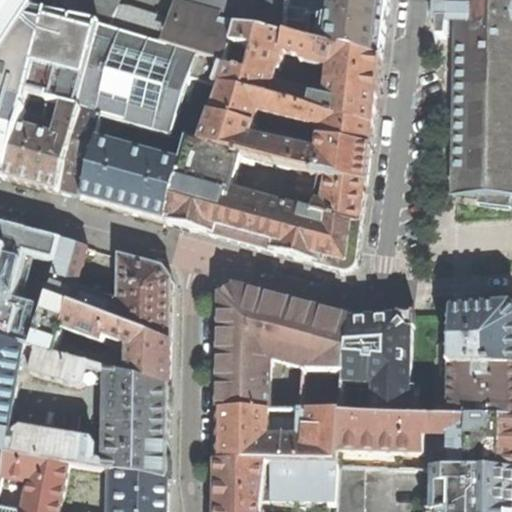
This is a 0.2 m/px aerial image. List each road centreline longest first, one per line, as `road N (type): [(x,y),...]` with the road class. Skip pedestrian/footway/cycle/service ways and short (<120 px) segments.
road 1 (residential): [(376,298),(347,298),(200,256),(193,511)]
road 2 (residential): [(416,0),(376,298)]
road 3 (residential): [(376,298),(511,287)]
